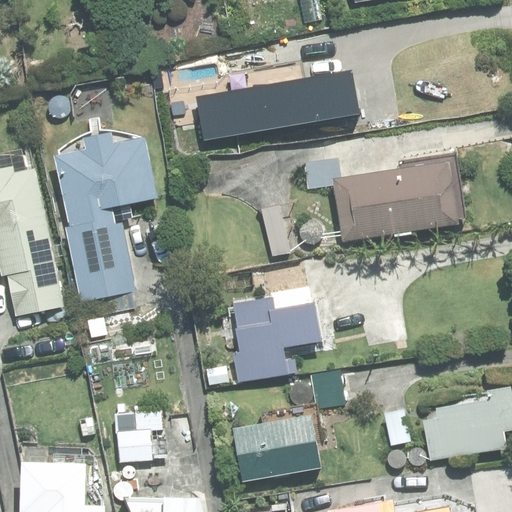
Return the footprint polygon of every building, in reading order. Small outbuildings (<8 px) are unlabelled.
[(20,0),(23,10),(36,7),(34,0),(20,0)] [(332,7),(318,11),(321,23),(335,20),(332,7)] [(301,47),(215,63),(227,124),(313,107),(301,47)] [(90,140),(92,153),(60,159),(74,229),(68,230),(83,304),(88,302),(91,316),(104,313),(101,299),(139,291),(125,221),(135,219),(132,206),(161,200),(149,140),(117,147),(115,136),(90,140)] [(331,161),(305,164),(308,190),(334,187),(331,161)] [(455,165),(339,181),(348,243),(464,226),(455,165)] [(0,173),(0,254),(4,277),(11,276),(19,317),(65,308),(40,171),(19,175),(19,169),(0,173)] [(288,213),(265,217),(272,257),(294,253),(288,213)] [(278,300),(238,306),(245,353),(237,355),(241,385),(292,377),(287,350),(326,344),(320,307),(280,312),(278,300)] [(105,322),(90,324),(92,338),(107,336),(105,322)] [(228,366),(208,370),(211,387),(231,383),(228,366)] [(343,373),(313,377),(317,410),(347,406),(343,373)] [(441,412),(442,420),(427,423),(433,462),(510,450),(508,434),(511,432),(511,390),(494,393),(496,402),(441,412)] [(407,412),(388,414),(392,446),(412,444),(407,412)] [(155,460),(170,460),(169,430),(166,431),(165,414),(118,416),(119,434),(122,434),(123,464),(155,463),(155,460)] [(317,417),(238,432),(248,484),(326,470),(317,417)] [(433,462),(429,443),(386,451),(389,470),(433,462)] [(109,511),(109,509),(89,509),(91,467),(28,465),(26,511),(109,511)] [(511,466),(493,467),(494,484),(511,484),(511,466)] [(162,511),(162,504),(145,503),(144,511),(207,511),(203,497),(180,496),(180,499),(169,498),(168,511),(162,511)] [(399,511),(398,503),(340,511),(456,511),(456,509),(436,511),(399,511)]
